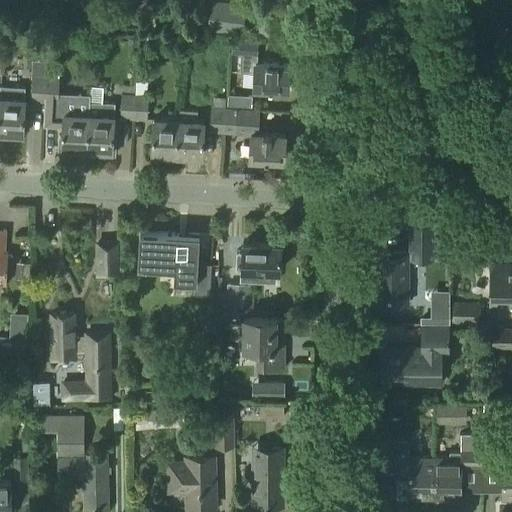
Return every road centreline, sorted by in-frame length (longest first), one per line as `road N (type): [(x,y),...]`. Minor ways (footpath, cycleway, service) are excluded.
road 1 (residential): [(335,202),(0,183)]
road 2 (residential): [(332,511),(335,202)]
road 3 (residential): [(511,197),(355,0)]
road 4 (residential): [(335,202),(337,0)]
